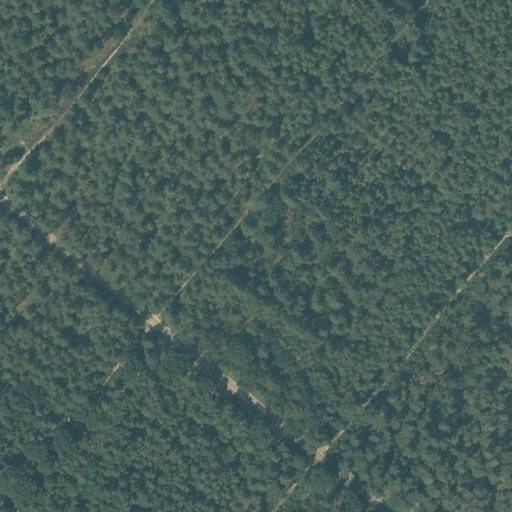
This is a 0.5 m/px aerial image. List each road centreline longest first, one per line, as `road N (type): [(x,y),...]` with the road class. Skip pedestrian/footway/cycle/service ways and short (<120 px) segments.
road 1 (track): [(0,500),(430,0)]
road 2 (track): [(285,432),(0,197)]
road 3 (track): [(509,234),(319,459)]
road 4 (track): [(159,0),(0,184)]
